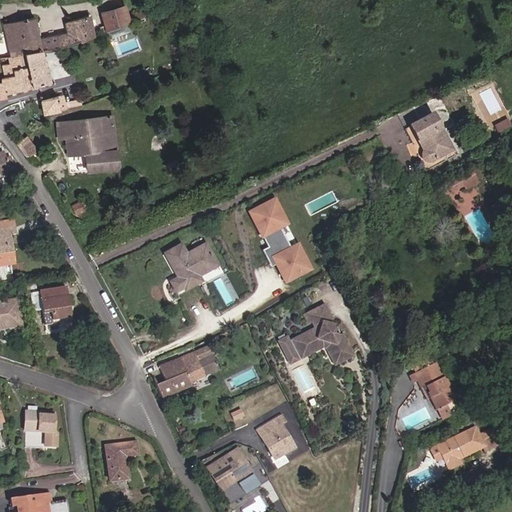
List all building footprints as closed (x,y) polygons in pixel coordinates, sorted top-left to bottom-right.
[(107,31),(146,15),(143,10),(128,15),(122,3),(100,12),(107,31)] [(3,22),(8,52),(20,50),(35,47),(92,37),(97,35),(89,14),(66,22),(68,30),(67,30),(40,36),(35,15),(3,22)] [(45,81),(35,47),(20,50),(31,86),(35,84),(45,81)] [(4,94),(31,86),(20,50),(8,52),(10,62),(6,62),(0,63),(0,98),(5,98),(4,94)] [(60,90),(64,110),(71,108),(66,89),(60,90)] [(64,110),(60,90),(38,96),(43,115),(64,110)] [(418,139),(439,128),(431,113),(407,126),(416,141),(418,139)] [(508,117),(495,125),(499,131),(511,124),(508,117)] [(109,118),(59,124),(61,139),(67,138),(69,157),(85,155),(87,172),(115,169),(109,118)] [(451,151),(439,128),(418,139),(423,149),(419,152),(417,156),(418,159),(421,163),(425,164),(429,164),(451,151)] [(27,134),(15,142),(27,160),(38,149),(27,134)] [(0,171),(17,165),(13,160),(10,162),(7,155),(0,158),(0,156),(0,171)] [(470,171),(439,188),(443,195),(463,185),(465,189),(476,183),(470,171)] [(287,283),(311,271),(299,246),(292,250),(281,228),(288,225),(275,201),(251,213),(269,249),(264,252),(269,262),(275,259),(278,266),(287,283)] [(81,203),(72,207),(75,213),(84,209),(81,203)] [(0,225),(14,224),(13,216),(0,216),(0,225)] [(0,264),(14,263),(11,234),(15,234),(14,224),(0,225),(0,264)] [(299,246),(288,225),(281,228),(292,250),(299,246)] [(163,256),(170,270),(205,252),(202,248),(185,257),(179,248),(163,256)] [(205,252),(170,270),(172,274),(175,273),(178,279),(168,284),(175,298),(199,285),(196,280),(214,270),(205,252)] [(275,259),(269,262),(272,268),(278,266),(275,259)] [(41,290),(42,296),(44,323),(74,321),(70,287),(41,290)] [(0,306),(0,331),(20,330),(18,304),(0,306)] [(288,343),(286,339),(277,343),(284,356),(295,351),(300,361),(321,350),(325,351),(333,368),(352,358),(341,337),(337,339),(333,337),(331,333),(332,327),(325,325),(331,323),(323,307),(306,316),(314,331),(288,343)] [(191,381),(205,374),(199,361),(195,351),(148,371),(162,398),(192,384),(191,381)] [(295,351),(284,356),(289,367),(300,361),(295,351)] [(213,354),(199,361),(205,374),(219,367),(213,354)] [(444,406),(445,406),(442,402),(451,397),(446,388),(448,387),(443,377),(441,378),(433,363),(408,376),(413,384),(416,382),(421,391),(423,390),(435,411),(444,406)] [(453,401),(451,397),(442,402),(445,406),(453,401)] [(449,415),(444,406),(435,411),(441,420),(449,415)] [(243,416),(241,410),(232,414),(235,420),(243,416)] [(31,411),(29,411),(28,430),(29,430),(49,432),(48,445),(60,446),(61,434),(57,430),(58,413),(40,412),(31,411)] [(258,430),(270,455),(282,449),(284,454),(293,450),(283,427),(286,424),(283,417),(258,430)] [(437,444),(446,463),(457,457),(483,444),(485,448),(499,440),(492,426),(478,433),(473,425),(437,444)] [(49,432),(29,430),(29,447),(48,448),(48,445),(49,432)] [(141,455),(139,443),(110,446),(114,481),(132,479),(131,457),(141,455)] [(228,503),(258,484),(250,471),(235,449),(206,467),(228,503)] [(273,461),(284,454),(282,449),(270,455),(273,461)] [(457,457),(446,463),(450,469),(460,464),(457,457)] [(262,463),(250,471),(258,484),(269,477),(262,463)] [(54,511),(53,493),(15,496),(16,505),(24,505),(24,511),(54,511)]
